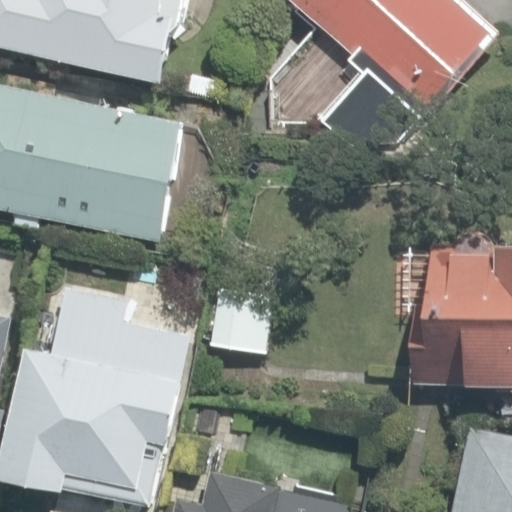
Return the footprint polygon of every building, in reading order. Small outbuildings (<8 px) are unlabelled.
[(200,0),(0,0),(0,36),(182,78),(200,0)] [(498,30),(465,0),(284,0),(422,114),(498,30)] [(198,115),(0,80),(0,200),(172,236),(198,115)] [(511,223),(423,223),(422,391),(511,391),(511,223)] [(210,302),(67,270),(22,466),(165,498),(210,302)] [(0,438),(33,288),(0,280),(0,438)] [(285,298),(227,288),(216,355),(274,364),(285,298)] [(511,511),(511,417),(488,413),(472,511),(511,511)] [(374,511),(376,507),(199,467),(188,511),(374,511)]
